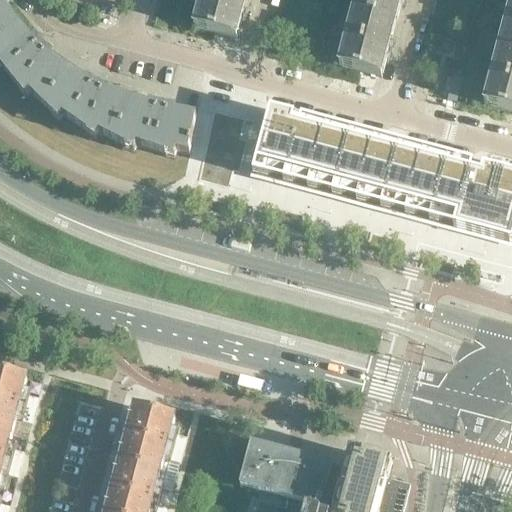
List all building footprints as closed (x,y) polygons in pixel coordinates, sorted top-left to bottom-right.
[(234,40),(243,6),(244,0),(201,0),(194,29),(234,40)] [(393,23),(399,0),(356,0),(354,12),(393,23)] [(511,54),(511,0),(499,51),(511,54)] [(0,43),(19,28),(4,9),(1,5),(0,3),(0,43)] [(379,78),(388,45),(393,23),(354,12),(339,67),(379,78)] [(70,73),(44,55),(38,50),(19,28),(0,43),(0,67),(20,92),(23,88),(45,109),(70,73)] [(511,113),(511,54),(499,51),(484,106),(511,113)] [(117,144),(130,103),(102,94),(100,93),(95,90),(70,73),(45,109),(52,116),(55,112),(88,135),(90,131),(117,144)] [(191,143),(196,119),(160,112),(157,112),(130,103),(117,144),(126,148),(127,145),(165,156),(167,152),(189,156),(189,155),(190,148),(191,148),(192,143),(191,143)] [(270,113),(253,178),(509,247),(511,235),(511,178),(483,170),(481,178),(472,176),(474,168),(456,163),(454,170),(448,168),(450,162),(432,157),(430,163),(424,162),(426,155),(408,150),(406,157),(400,155),(401,149),(383,144),(381,150),(375,149),(377,142),(359,137),(357,144),(351,142),(352,136),(334,131),(333,137),(326,136),(328,129),(310,124),(308,131),(293,127),(295,120),(270,113)] [(0,431),(13,435),(16,421),(20,408),(23,397),(27,381),(7,376),(0,373),(0,431)] [(20,408),(16,421),(32,426),(38,401),(23,397),(20,408)] [(126,442),(121,464),(160,474),(164,460),(171,436),(175,421),(175,420),(154,415),(135,410),(129,433),(125,432),(122,441),(126,442)] [(0,482),(2,476),(5,462),(8,451),(13,435),(0,431),(0,482)] [(171,436),(164,460),(180,465),(186,440),(171,436)] [(404,511),(411,490),(391,484),(390,487),(383,486),(388,464),(353,455),(348,473),(333,468),(333,466),(295,456),(251,445),(240,489),(286,502),(320,510),(319,511),(404,511)] [(5,462),(2,476),(17,480),(24,455),(8,451),(5,462)] [(112,496),(107,511),(150,511),(156,490),(160,474),(121,464),(114,487),(110,486),(108,495),(112,496)] [(156,490),(150,511),(166,511),(172,494),(156,490)]
